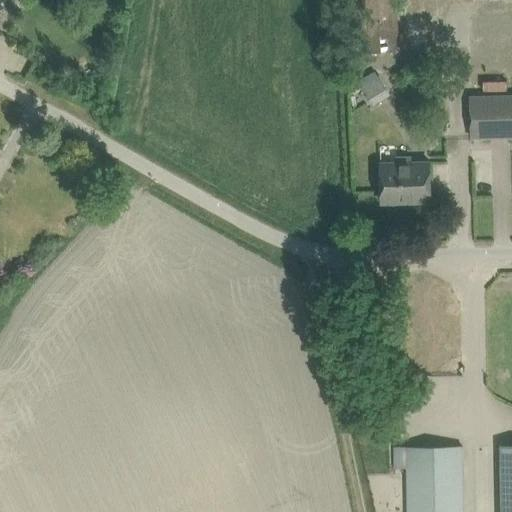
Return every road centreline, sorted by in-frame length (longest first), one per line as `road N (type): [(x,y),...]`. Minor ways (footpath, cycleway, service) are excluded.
road 1 (unclassified): [(511,253),(328,254),(292,244),(0,84)]
road 2 (track): [(312,250),(313,288),(345,426)]
